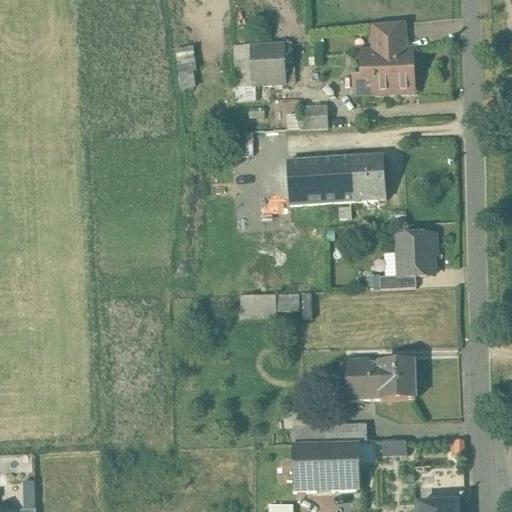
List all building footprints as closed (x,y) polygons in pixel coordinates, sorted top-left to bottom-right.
[(403,24),(372,27),(373,44),(404,43),(403,24)] [(284,46),(234,49),(236,89),(285,87),(284,46)] [(189,47),(175,48),(180,89),(194,87),(189,47)] [(412,52),(361,54),(362,79),(354,80),(355,97),(413,95),(412,52)] [(327,108),(299,110),(300,132),(328,130),(327,108)] [(253,158),(253,135),(233,136),(233,158),(253,158)] [(384,157),(350,159),(353,204),(386,202),(384,157)] [(350,159),(287,163),(290,208),(353,204),(350,159)] [(431,237),(397,239),(399,277),(399,278),(415,278),(433,277),(432,255),(435,252),(435,244),(431,241),(431,237)] [(314,245),(293,245),(293,287),(313,287),(313,257),(314,257),(314,245)] [(415,278),(399,278),(399,277),(379,279),(380,292),(416,290),(415,278)] [(298,297),(275,298),(276,313),(299,313),(298,297)] [(275,298),(240,299),(241,322),(276,321),(276,313),(275,298)] [(367,361),(343,362),(345,403),(380,401),(379,367),(368,368),(367,361)] [(412,363),(379,365),(379,367),(380,401),(381,402),(415,401),(412,363)] [(308,412),(284,413),(284,430),(292,430),(308,429),(308,412)] [(366,427),(351,428),(351,445),(360,445),(367,444),(366,427)] [(351,428),(324,429),(324,446),(351,445),(351,428)] [(308,429),(292,430),(292,446),(324,446),(324,429),(308,429)] [(405,443),(383,444),(385,511),(417,511),(417,507),(408,507),(405,443)] [(376,465),(375,444),(367,444),(360,445),(360,465),(376,465)] [(324,446),(292,446),(293,494),(360,493),(360,465),(360,445),(351,445),(324,446)]
